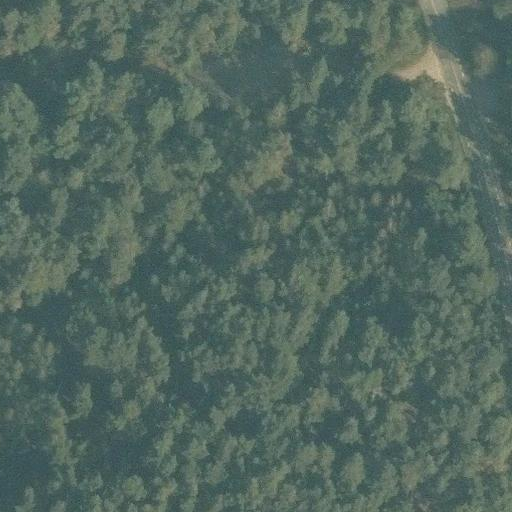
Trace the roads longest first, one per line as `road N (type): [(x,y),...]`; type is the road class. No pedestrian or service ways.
road 1 (track): [(0,65),(452,85)]
road 2 (tertiary): [(426,0),(511,309)]
